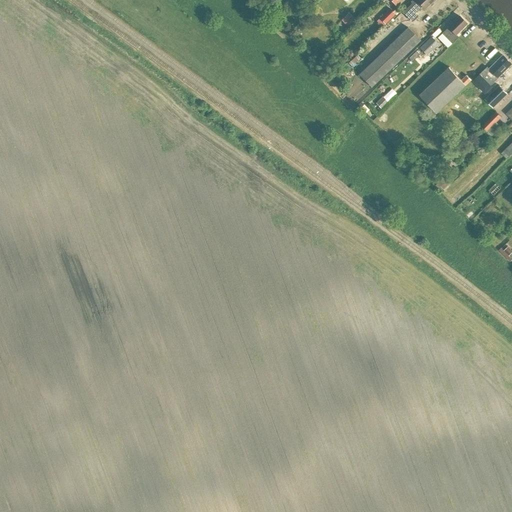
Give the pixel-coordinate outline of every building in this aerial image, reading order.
[(424,9),(432,0),(412,0),(410,2),(412,4),(408,8),(413,14),(421,6),(424,9)] [(385,24),(395,14),(395,15),(400,10),(398,7),(393,12),(389,8),(379,18),(379,19),(384,24),(385,24)] [(358,23),(350,14),(342,21),(349,30),(358,23)] [(455,35),(466,24),(458,16),(447,27),(448,28),(437,38),(447,48),(458,37),(455,35)] [(382,27),(384,24),(379,19),(376,21),(382,27)] [(371,88),(419,41),(407,28),(358,75),(371,88)] [(431,36),(419,48),(427,55),(438,44),(431,36)] [(412,62),(419,55),(416,52),(409,58),(412,62)] [(351,66),(360,58),(357,55),(348,63),(351,66)] [(498,79),(511,64),(503,56),(489,69),(487,67),(480,75),(473,81),(485,93),(492,87),(485,81),(493,74),(498,79)] [(342,66),(347,61),(343,57),(338,62),(342,66)] [(464,88),(471,80),(467,76),(462,81),(449,68),(420,95),(437,113),(464,88)] [(493,108),(508,95),(499,85),(484,99),(493,108)] [(498,112),(488,122),(494,128),(504,118),(498,112)] [(511,154),(511,142),(501,153),(507,160),(511,154)] [(443,190),(451,183),(445,176),(437,183),(443,190)] [(511,182),(503,192),(511,200),(511,182)]
